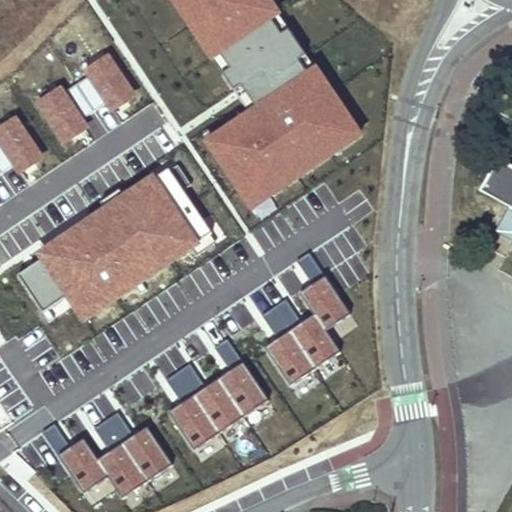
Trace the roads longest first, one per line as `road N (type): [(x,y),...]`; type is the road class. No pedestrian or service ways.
road 1 (residential): [(416,451),(399,320),(406,153)]
road 2 (residential): [(406,153),(452,59),(511,10)]
road 3 (unclassified): [(416,451),(263,511)]
road 4 (residential): [(444,0),(419,55),(406,153)]
